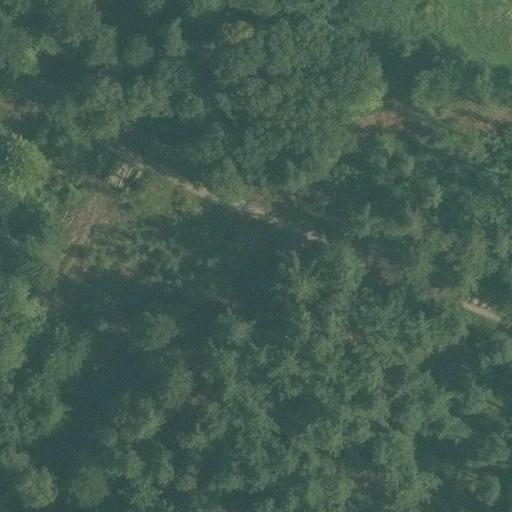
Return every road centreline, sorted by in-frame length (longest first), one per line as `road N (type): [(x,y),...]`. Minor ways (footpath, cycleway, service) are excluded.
road 1 (track): [(325,246),(0,464)]
road 2 (track): [(0,80),(102,141),(325,246)]
road 3 (track): [(325,246),(511,324)]
